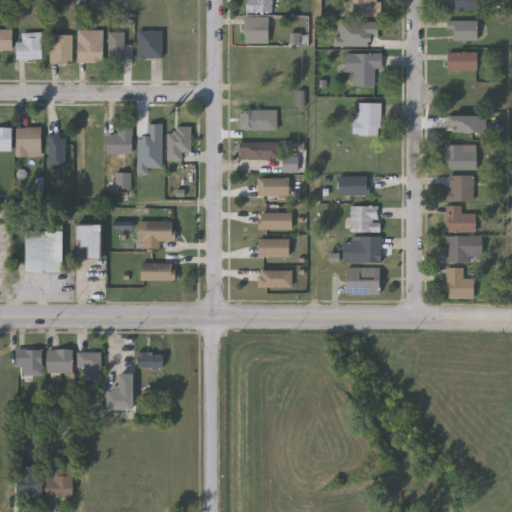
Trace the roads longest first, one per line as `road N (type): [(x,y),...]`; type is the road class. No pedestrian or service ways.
road 1 (residential): [(215,0),(212,511)]
road 2 (tertiary): [(511,316),(0,316)]
road 3 (residential): [(416,0),(415,316)]
road 4 (residential): [(215,92),(0,91)]
